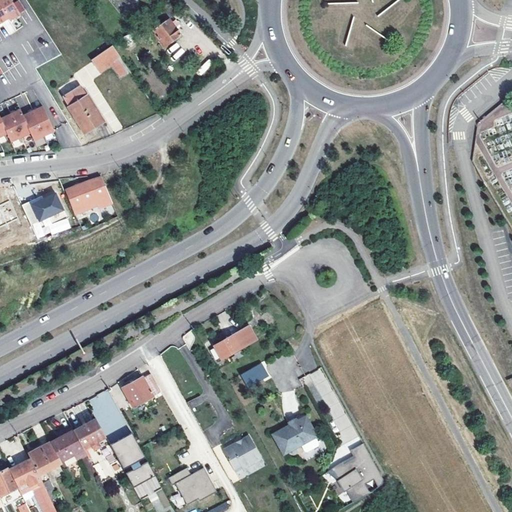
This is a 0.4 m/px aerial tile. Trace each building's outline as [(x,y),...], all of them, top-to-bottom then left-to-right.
[(0,0),(0,22),(1,22),(8,17),(9,20),(21,13),(14,2),(12,0),(0,0)] [(19,0),(17,0),(14,2),(21,13),(26,9),(19,0)] [(169,18),(152,30),(164,46),(180,34),(169,18)] [(127,43),(135,39),(132,33),(124,37),(127,43)] [(112,45),(92,59),(100,71),(113,62),(122,76),(129,72),(119,58),(121,57),(115,49),(112,45)] [(120,47),(115,49),(121,57),(125,54),(120,47)] [(202,75),(212,63),(207,60),(198,71),(202,75)] [(104,122),(81,85),(62,96),(69,106),(68,107),(74,116),(76,120),(82,131),(93,125),(95,127),(104,122)] [(0,136),(7,133),(11,141),(31,132),(35,140),(54,130),(43,106),(23,116),(21,110),(1,119),(0,116),(0,136)] [(84,134),(95,127),(93,125),(82,131),(84,134)] [(94,199),(96,206),(97,207),(112,203),(101,177),(91,180),(90,181),(65,191),(75,214),(89,208),(86,201),(94,199)] [(35,240),(70,228),(58,191),(23,203),(35,240)] [(89,208),(96,206),(94,199),(86,201),(89,208)] [(0,215),(1,221),(15,218),(11,202),(0,205),(0,215)] [(248,326),(215,345),(216,347),(212,350),(217,359),(221,356),(222,359),(234,352),(238,359),(244,355),(241,349),(257,340),(248,326)] [(190,331),(183,337),(189,344),(196,338),(190,331)] [(246,387),(269,378),(263,363),(241,372),(246,387)] [(323,368),(310,374),(319,397),(323,395),(333,420),(343,415),(323,368)] [(145,400),(153,396),(142,376),(133,382),(122,388),(133,407),(145,400)] [(203,393),(189,400),(194,409),(207,402),(203,393)] [(145,400),(133,407),(130,409),(135,416),(150,407),(145,400)] [(292,424),(275,434),(286,454),(299,446),(311,439),(318,435),(307,415),(300,419),(298,416),(290,420),(292,424)] [(96,418),(73,430),(83,449),(92,444),(97,441),(106,437),(96,418)] [(72,427),(63,432),(65,435),(58,438),(50,442),(60,461),(74,454),(76,459),(86,454),(83,449),(73,430),(72,427)] [(132,432),(119,439),(123,446),(136,439),(132,432)] [(251,434),(224,448),(235,469),(242,465),(244,468),(263,457),(251,434)] [(119,460),(123,469),(133,463),(137,461),(145,457),(136,439),(123,446),(119,439),(111,444),(116,453),(118,459),(119,460)] [(311,439),(299,446),(302,452),(305,453),(314,447),(315,445),(311,439)] [(50,442),(33,452),(28,455),(31,460),(38,474),(46,470),(61,463),(60,461),(50,442)] [(344,492),(351,504),(371,493),(382,484),(383,479),(363,444),(350,451),(355,459),(344,465),(343,463),(331,469),(337,481),(336,481),(342,493),(344,492)] [(107,458),(111,464),(119,460),(118,459),(116,453),(107,458)] [(45,511),(48,511),(56,509),(48,493),(43,483),(38,474),(31,460),(10,471),(18,487),(28,482),(31,488),(36,493),(45,511)] [(138,465),(135,467),(125,472),(133,486),(155,474),(147,460),(138,465)] [(217,491),(204,467),(191,474),(187,467),(168,477),(172,485),(175,483),(187,504),(198,498),(199,500),(217,491)] [(0,471),(0,497),(18,488),(18,487),(10,471),(8,468),(0,471)] [(337,481),(331,469),(326,472),(336,481),(337,481)] [(38,474),(43,483),(48,481),(50,479),(46,470),(38,474)] [(53,490),(48,481),(43,483),(48,493),(53,490)] [(178,508),(186,504),(179,492),(171,497),(178,508)] [(16,500),(21,511),(29,511),(22,497),(16,500)] [(225,502),(206,511),(223,511),(229,509),(225,502)]
